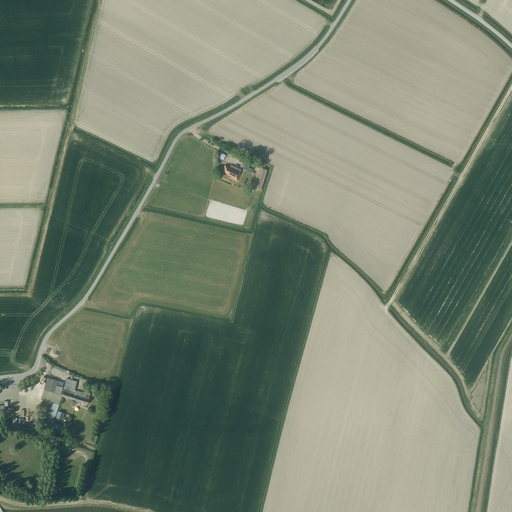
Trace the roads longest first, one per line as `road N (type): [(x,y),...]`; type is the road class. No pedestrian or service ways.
road 1 (unclassified): [(0,379),(35,369),(48,333),(92,288),(181,133),(302,60),(349,0)]
road 2 (unknown): [(511,87),(385,301)]
